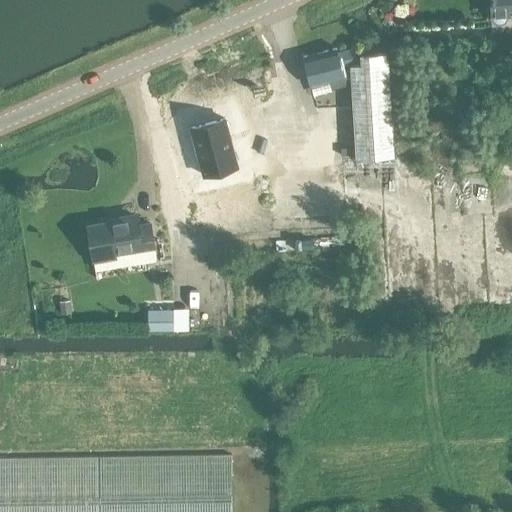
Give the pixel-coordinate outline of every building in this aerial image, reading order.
[(511,0),(490,0),(491,19),(493,22),(498,24),(502,24),(506,22),(507,18),(507,14),(511,13),(511,0)] [(339,54),(337,48),(305,57),(313,86),(344,77),(342,68),(351,66),(358,64),(354,50),(339,54)] [(358,64),(351,66),(356,158),(395,155),(390,52),(360,53),(361,64),(358,64)] [(230,131),(196,132),(198,181),(232,179),(230,131)] [(138,218),(89,228),(98,271),(118,269),(117,259),(117,254),(155,247),(151,224),(140,226),(138,218)] [(148,330),(165,330),(173,330),(172,308),(148,308),(148,330)] [(0,511),(232,511),(231,453),(0,457),(0,511)]
